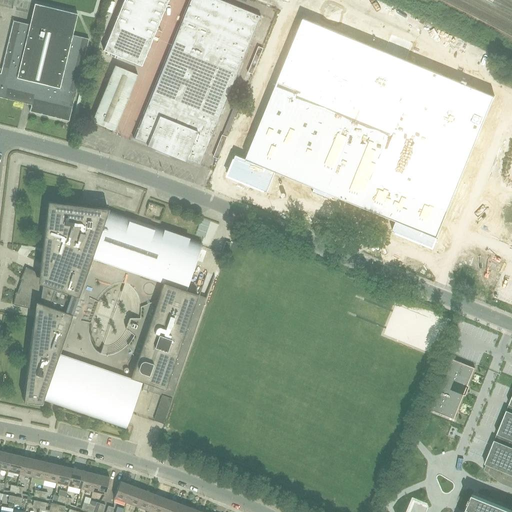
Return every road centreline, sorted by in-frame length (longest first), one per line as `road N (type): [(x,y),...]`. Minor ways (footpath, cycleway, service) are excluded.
road 1 (tertiary): [(511,323),(190,197),(0,136)]
road 2 (residential): [(255,511),(144,467),(0,429)]
